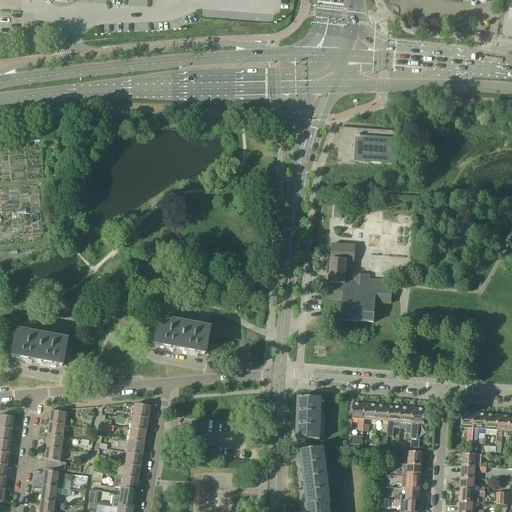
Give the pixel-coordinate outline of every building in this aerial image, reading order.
[(340,128),(337,164),(355,165),(355,163),(398,166),(400,141),(398,141),(399,132),(340,128)] [(335,206),(334,218),(342,219),(343,207),(335,206)] [(370,276),(354,275),(356,247),(336,245),(332,245),(328,300),(343,301),(342,321),(374,323),(375,303),(391,304),(393,283),(369,281),(370,276)] [(242,296),(233,296),(233,304),(242,304),(242,296)] [(170,349),(178,350),(183,326),(157,321),(152,345),(163,347),(163,350),(169,351),(170,349)] [(183,326),(178,350),(187,352),(186,354),(193,355),(193,353),(204,355),(209,331),(183,326)] [(27,360),(36,362),(40,338),(15,333),(10,357),(21,359),(20,362),(27,363),(27,360)] [(40,338),(36,362),(45,364),(44,366),(51,367),(51,365),(62,367),(66,342),(40,338)] [(299,406),(298,413),(321,414),(322,399),(299,398),(299,406)] [(352,419),(359,420),(358,431),(364,431),(364,425),(365,420),(366,404),(354,403),(352,419)] [(366,404),(365,420),(376,421),(378,405),(366,404)] [(134,405),(132,418),(148,420),(150,408),(134,405)] [(378,405),(376,421),(388,422),(390,406),(378,405)] [(387,433),(387,437),(392,437),(393,437),(393,429),(399,429),(401,407),(390,406),(388,422),(388,427),(387,433)] [(401,407),(399,429),(407,430),(406,433),(411,434),(412,424),(413,408),(401,407)] [(411,434),(411,439),(416,440),(418,425),(424,425),(425,409),(413,408),(412,424),(411,434)] [(50,412),(49,424),(64,426),(66,414),(50,412)] [(321,427),(321,414),(298,413),(298,419),(298,426),(321,427)] [(463,413),(462,428),(468,429),(466,444),(472,445),(472,440),(473,440),(474,434),(474,429),(476,414),(463,413)] [(472,445),(472,447),(477,448),(479,430),(485,430),(487,415),(476,414),(474,429),(474,434),(473,440),(472,440),(472,445)] [(487,415),(485,430),(497,431),(499,416),(487,415)] [(0,416),(0,429),(12,431),(14,418),(0,416)] [(496,436),(496,442),(502,443),(502,437),(502,432),(510,432),(511,417),(499,416),(497,431),(497,436),(496,436)] [(132,418),(130,430),(146,432),(148,420),(132,418)] [(49,424),(47,437),(63,439),(64,426),(49,424)] [(321,427),(298,426),(297,440),(320,441),(321,427)] [(0,429),(0,441),(11,443),(12,431),(0,429)] [(130,430),(128,442),(144,444),(146,432),(130,430)] [(47,437),(45,449),(61,451),(63,439),(47,437)] [(351,437),(350,445),(362,446),(363,438),(351,437)] [(419,441),(411,440),(410,449),(419,450),(419,441)] [(0,441),(0,453),(9,455),(11,443),(0,441)] [(128,442),(126,454),(142,456),(144,444),(128,442)] [(45,449),(44,461),(51,462),(50,469),(65,471),(66,464),(60,463),(61,451),(45,449)] [(301,453),(303,467),(326,464),(324,450),(301,453)] [(0,453),(0,466),(7,467),(9,455),(0,453)] [(409,453),(408,465),(421,466),(422,454),(409,453)] [(126,454),(124,466),(140,468),(142,456),(126,454)] [(463,455),(462,467),(475,468),(480,469),(481,463),(481,456),(463,455)] [(328,477),(326,464),(303,467),(304,474),(305,480),(328,477)] [(403,472),(402,477),(421,478),(421,466),(408,465),(403,465),(403,472)] [(124,466),(122,478),(138,480),(140,468),(124,466)] [(462,467),(462,479),(475,480),(475,468),(462,467)] [(44,472),(42,487),(62,490),(64,490),(65,481),(68,481),(69,475),(58,474),(58,473),(57,473),(45,472),(44,472)] [(93,473),(92,481),(94,481),(101,482),(101,481),(103,475),(95,474),(95,473),(93,473)] [(116,477),(114,489),(117,489),(120,490),(121,490),(128,491),(129,491),(135,493),(136,493),(138,480),(122,478),(116,477)] [(328,477),(305,480),(307,493),(329,491),(328,477)] [(402,482),(402,489),(407,490),(407,489),(420,490),(421,478),(402,477),(402,482)] [(462,479),(461,491),(479,493),(479,487),(474,487),(475,480),(462,479)] [(42,487),(40,502),(54,504),(55,495),(62,496),(62,490),(42,487)] [(407,490),(406,501),(419,502),(420,490),(407,489),(407,490)] [(135,498),(136,493),(120,491),(119,495),(109,494),(108,496),(112,497),(112,499),(111,503),(111,507),(117,508),(133,510),(135,498)] [(329,491),(307,493),(308,507),(329,504),(331,504),(329,491)] [(461,491),(460,503),(473,504),(478,504),(478,497),(485,498),(485,493),(479,493),(461,491)] [(395,501),(395,506),(401,506),(400,511),(418,511),(419,502),(406,501),(401,501),(395,501)] [(40,502),(39,511),(53,511),(54,504),(40,502)] [(460,503),(459,511),(472,511),(473,504),(460,503)]
